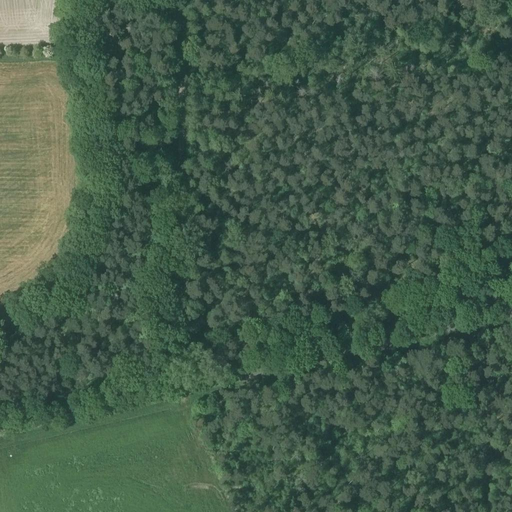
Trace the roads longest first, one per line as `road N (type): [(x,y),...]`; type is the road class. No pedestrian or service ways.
road 1 (unclassified): [(182,390),(183,0)]
road 2 (unclassified): [(511,313),(182,390)]
road 3 (unclassified): [(0,434),(182,390)]
